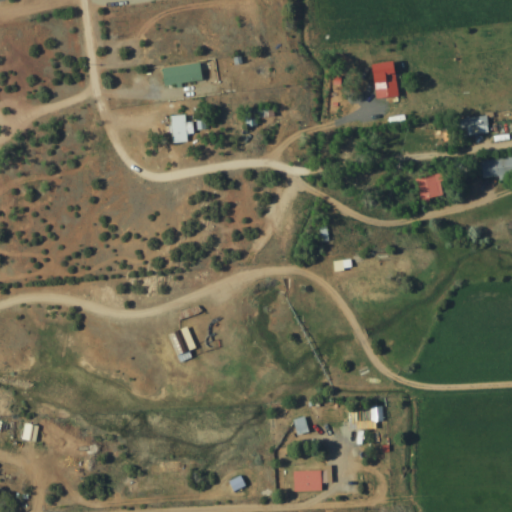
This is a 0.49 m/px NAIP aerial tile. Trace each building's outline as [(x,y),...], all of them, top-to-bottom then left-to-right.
[(110,36),(159,35),(159,21),(109,22),(110,36)] [(366,62),(366,100),(397,100),(397,70),(387,70),(387,62),(366,62)] [(196,82),(196,65),(157,66),(157,83),(196,82)] [(166,142),(182,142),(182,133),(185,133),(185,115),(166,115),(166,142)] [(447,135),(482,135),(482,118),(447,118),(447,135)] [(511,157),(476,159),(477,178),(511,175),(511,157)] [(411,178),(415,202),(439,197),(434,173),(411,178)] [(295,198),(289,195),(275,220),(281,223),(295,198)] [(183,351),(190,348),(182,325),(164,331),(174,362),(185,358),(183,351)] [(288,420),(292,435),(303,432),(299,417),(288,420)] [(316,471),(288,471),(288,491),(316,491),(316,471)] [(239,487),(235,477),(224,482),(229,492),(239,487)]
